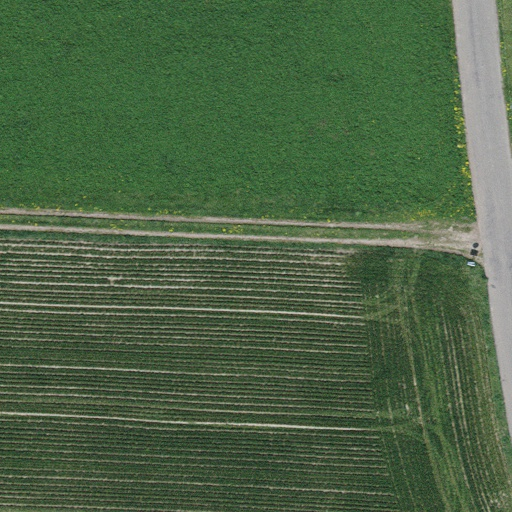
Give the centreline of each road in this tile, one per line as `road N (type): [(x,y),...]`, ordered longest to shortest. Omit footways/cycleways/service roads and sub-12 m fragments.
road 1 (track): [(0,217),(503,243)]
road 2 (unclassified): [(478,0),(511,294)]
